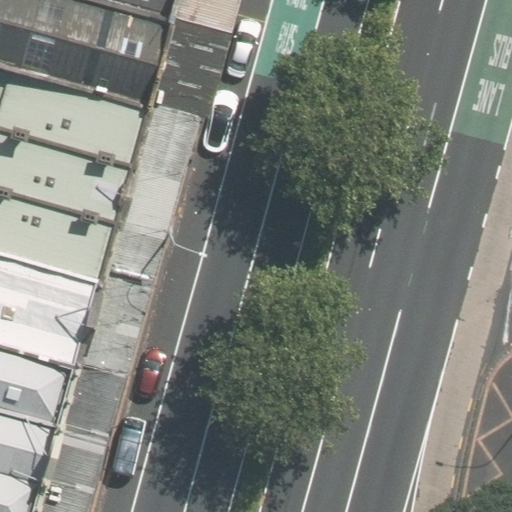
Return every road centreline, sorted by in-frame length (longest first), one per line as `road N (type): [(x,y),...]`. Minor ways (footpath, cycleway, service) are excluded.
road 1 (primary): [(161,511),(300,0)]
road 2 (primary): [(388,325),(332,511)]
road 3 (primary): [(447,117),(395,301)]
road 4 (primary): [(388,325),(400,511)]
road 5 (primary): [(481,0),(447,117)]
